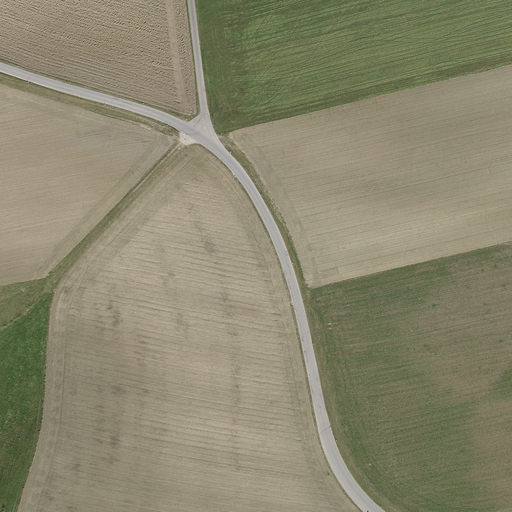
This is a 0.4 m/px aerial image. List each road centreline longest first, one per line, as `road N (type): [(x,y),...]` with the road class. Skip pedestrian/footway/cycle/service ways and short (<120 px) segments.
road 1 (unclassified): [(0,64),(151,112),(206,138),(232,164),(257,198),(291,276),(326,436),(374,511)]
road 2 (track): [(30,300),(193,131)]
road 3 (track): [(190,0),(206,138)]
